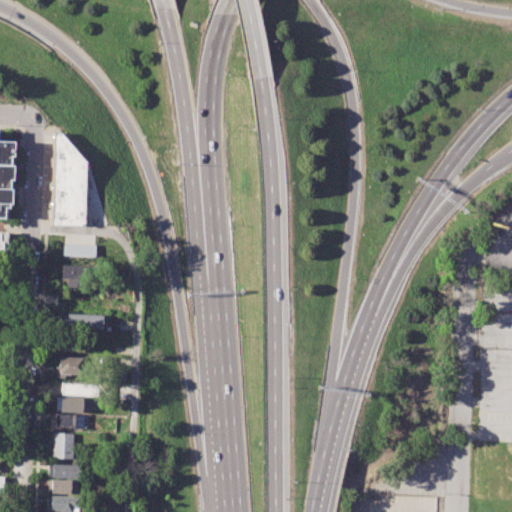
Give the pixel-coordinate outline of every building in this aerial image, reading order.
[(51,131),(60,132),(85,161),(82,225),(47,223),(51,131)] [(0,140),(12,140),(12,156),(8,156),(8,165),(11,165),(11,180),(6,179),(6,189),(9,189),(9,203),(5,203),(5,207),(1,207),(1,217),(0,216),(0,140)] [(94,245),(62,244),(61,256),(93,257),(94,245)] [(60,265),(88,266),(87,286),(66,286),(67,278),(60,278),(60,265)] [(60,326),(60,313),(100,315),(99,328),(60,326)] [(58,337),(83,338),(82,351),(57,349),(58,337)] [(57,357),(80,357),(80,375),(63,375),(63,378),(53,378),(53,366),(57,366),(57,357)] [(60,382),(94,384),(94,395),(59,393),(60,382)] [(113,382),(126,383),(125,396),(113,396),(113,382)] [(54,397),(81,398),(81,412),(54,411),(54,397)] [(49,414),(88,415),(87,428),(49,426),(49,414)] [(51,433),(72,433),(72,458),(50,458),(51,433)] [(47,464),(78,466),(77,470),(85,470),(85,479),(47,477),(47,464)] [(45,480),(75,481),(74,494),(45,492),(45,480)] [(44,496),(77,497),(77,508),(70,507),(70,511),(44,511),(44,496)]
